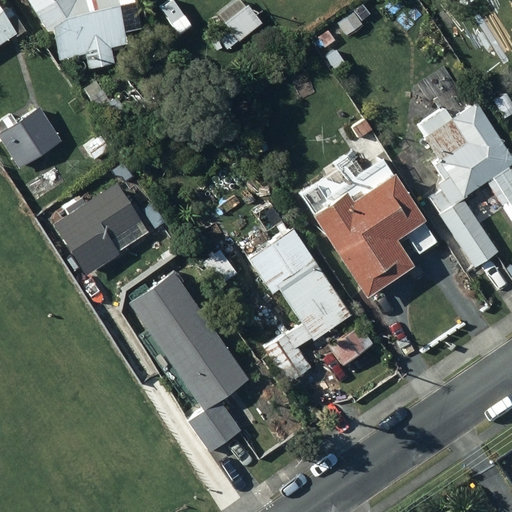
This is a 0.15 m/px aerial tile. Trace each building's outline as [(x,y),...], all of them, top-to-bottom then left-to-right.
[(44,0),(30,10),(46,32),(50,29),(56,59),(83,53),(86,68),(112,63),(109,45),(124,42),(115,0),(44,0)] [(235,13),(212,32),(227,50),(261,23),(246,5),(242,9),(237,3),(231,8),(235,13)] [(0,42),(14,34),(0,10),(0,42)] [(353,12),(337,23),(346,35),(361,24),(353,12)] [(327,29),(317,38),(325,48),(335,40),(327,29)] [(343,62),(334,50),(325,57),(334,69),(343,62)] [(98,79),(82,90),(95,109),(98,108),(105,119),(102,120),(106,126),(109,124),(113,130),(126,121),(98,79)] [(491,100),(503,118),(511,112),(511,103),(504,92),(491,100)] [(438,184),(442,189),(428,198),(474,267),(497,252),(462,198),(486,181),(511,220),(511,175),(506,167),(511,163),(511,158),(475,102),(450,118),(442,107),(431,114),(428,109),(414,118),(425,135),(421,138),(436,161),(433,163),(444,180),(438,184)] [(0,140),(17,168),(60,142),(38,107),(15,121),(10,113),(0,118),(0,140)] [(350,126),(358,137),(370,129),(362,118),(350,126)] [(99,134),(82,146),(92,160),(109,148),(99,134)] [(421,222),(423,220),(392,173),(390,175),(381,161),(358,177),(366,190),(349,201),(344,194),(310,216),(364,297),(411,266),(394,240),(404,233),(417,253),(435,242),(421,222)] [(63,208),(67,214),(50,224),(82,273),(74,278),(95,310),(112,299),(93,270),(118,254),(116,252),(147,232),(114,181),(82,202),(79,198),(63,208)] [(147,194),(137,202),(140,207),(151,199),(147,194)] [(139,212),(148,225),(158,218),(149,205),(139,212)] [(277,288),(301,322),(284,333),(276,320),(268,325),(277,339),(263,349),(286,383),(310,367),(296,347),(309,337),(312,341),(350,314),(291,227),(247,258),(270,293),(277,288)] [(202,410),(186,421),(208,452),(240,430),(218,399),(247,379),(171,272),(126,303),(202,410)] [(359,325),(329,347),(342,364),(372,343),(359,325)]
